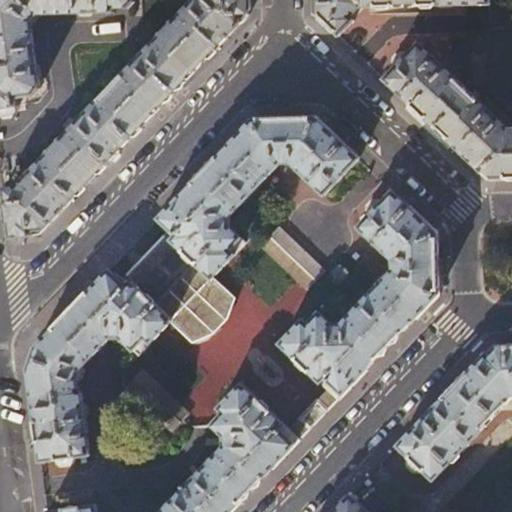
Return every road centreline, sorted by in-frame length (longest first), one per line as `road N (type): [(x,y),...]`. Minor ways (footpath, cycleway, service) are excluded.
road 1 (residential): [(0,329),(280,39)]
road 2 (residential): [(282,511),(477,304)]
road 3 (residential): [(280,39),(477,219)]
